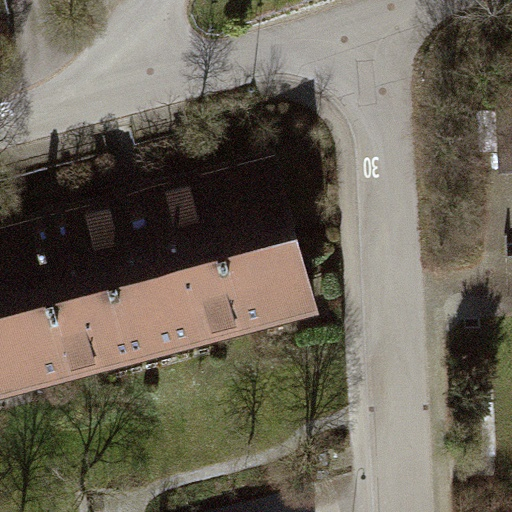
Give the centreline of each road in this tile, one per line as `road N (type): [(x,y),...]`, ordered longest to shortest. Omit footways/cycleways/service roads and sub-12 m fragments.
road 1 (residential): [(369,25),(405,511)]
road 2 (residential): [(124,77),(224,69),(369,25)]
road 3 (residential): [(0,126),(124,77)]
